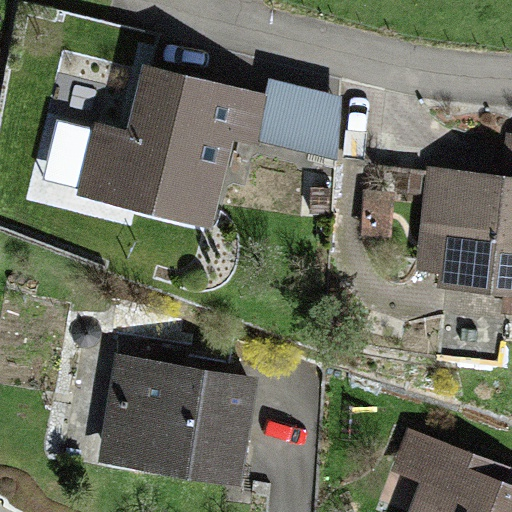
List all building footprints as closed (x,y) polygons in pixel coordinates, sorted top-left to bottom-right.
[(267,99),(146,69),(128,139),(100,132),(85,189),(208,219),(229,133),(257,140),(267,99)] [(270,85),(267,99),(257,140),(335,158),(337,105),(270,85)] [(511,177),(423,173),(418,274),(511,278),(511,177)] [(250,376),(116,361),(106,450),(240,465),(250,376)] [(495,471),(416,443),(407,470),(422,475),(408,511),(511,511),(511,486),(492,480),(495,471)]
